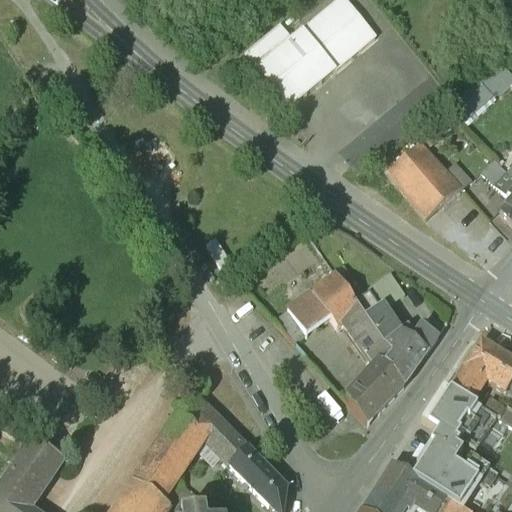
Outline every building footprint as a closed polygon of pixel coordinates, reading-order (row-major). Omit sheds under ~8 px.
[(375,41),(342,1),(302,34),(335,75),(375,41)] [(279,30),(244,59),(255,72),(290,43),(279,30)] [(335,75),(302,34),(290,43),(255,72),(288,113),(335,75)] [(493,101),(511,84),(511,79),(500,65),(479,84),(493,101)] [(479,84),(445,113),(460,129),(493,101),(479,84)] [(459,194),(420,149),(385,178),(424,224),(459,194)] [(476,174),(487,186),(500,172),(489,160),(476,174)] [(470,183),(455,167),(445,177),(459,194),(470,183)] [(500,172),(487,186),(496,195),(510,182),(505,177),(500,172)] [(511,184),(510,182),(496,195),(505,202),(506,201),(511,194),(511,184)] [(511,194),(506,201),(510,204),(498,217),(511,230),(511,194)] [(511,237),(511,230),(498,217),(490,225),(507,243),(511,237)] [(359,316),(363,322),(381,310),(398,299),(380,273),(345,296),(359,316)] [(345,296),(335,281),(311,298),(329,324),(335,333),(359,316),(345,296)] [(329,324),(311,298),(286,315),(306,341),(329,324)] [(400,338),(381,310),(363,322),(370,332),(383,349),(400,338)] [(436,342),(420,331),(408,346),(425,359),(436,342)] [(383,349),(370,332),(351,345),(370,373),(387,356),(383,349)] [(400,338),(383,349),(387,356),(390,361),(383,370),(402,391),(406,387),(425,359),(408,346),(404,343),(400,338)] [(511,364),(480,345),(471,359),(502,379),(511,364)] [(370,373),(345,400),(352,410),(367,428),(402,391),(383,370),(390,361),(387,356),(370,373)] [(502,379),(471,359),(449,392),(472,407),(485,387),(503,398),(505,397),(511,384),(511,364),(502,379)] [(179,417),(193,401),(166,382),(141,365),(128,384),(154,401),(179,417)] [(444,502),(459,511),(462,511),(488,473),(469,461),(464,469),(456,464),(462,456),(455,451),(460,443),(475,453),(495,423),(450,394),(427,428),(437,435),(408,479),(444,502)] [(179,417),(131,486),(162,507),(194,461),(198,456),(204,447),(220,427),(193,401),(179,417)] [(504,414),(488,404),(483,413),(500,423),(504,414)] [(220,427),(204,447),(229,472),(247,454),(220,427)] [(0,504),(0,511),(45,511),(74,469),(39,446),(0,504)] [(282,511),(285,492),(247,454),(229,472),(268,511),(282,511)] [(204,460),(198,456),(194,461),(200,465),(204,460)] [(408,479),(391,468),(363,511),(409,511),(413,507),(420,511),(438,511),(444,502),(408,479)] [(131,486),(114,511),(167,511),(168,511),(162,507),(131,486)] [(459,511),(444,502),(438,511),(459,511)]
